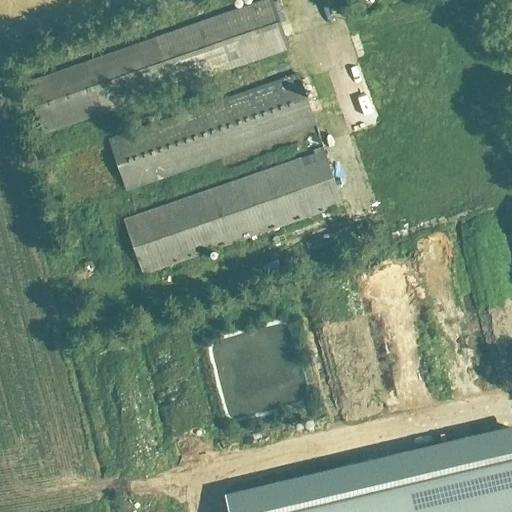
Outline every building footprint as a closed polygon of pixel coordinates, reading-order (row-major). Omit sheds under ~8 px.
[(271,0),(267,0),(82,63),(25,82),(42,132),(186,83),(194,110),(51,158),(68,208),(314,125),(297,75),(202,107),(193,81),(288,49),(271,0)] [(376,99),(353,105),(360,130),(383,124),(376,99)] [(360,137),(365,155),(375,152),(370,135),(360,137)] [(313,154),(122,220),(78,236),(96,289),(340,204),(320,147),(311,150),(313,154)] [(347,193),(363,187),(355,167),(339,173),(347,193)] [(311,240),(316,250),(353,238),(349,226),(311,240)] [(443,308),(454,301),(447,289),(436,295),(443,308)] [(230,511),(511,511),(511,429),(227,497),(230,511)]
